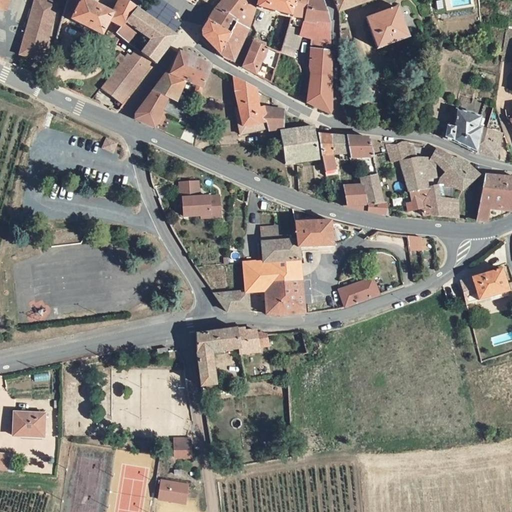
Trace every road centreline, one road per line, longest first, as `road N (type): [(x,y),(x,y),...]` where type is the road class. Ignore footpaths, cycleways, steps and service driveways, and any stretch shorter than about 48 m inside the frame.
road 1 (tertiary): [(137,131),(302,203),(399,225),(486,232)]
road 2 (tertiary): [(219,325),(353,315),(455,269),(478,251),(486,232)]
road 3 (unclassified): [(137,131),(136,159),(161,225),(219,325)]
road 4 (unclassified): [(175,33),(215,63),(336,124)]
road 5 (residential): [(180,330),(215,511)]
road 6 (tertiary): [(0,365),(180,330)]
road 7 (unclassified): [(336,124),(511,165)]
road 8 (residential): [(336,124),(329,27),(315,0)]
road 9 (tertiary): [(0,72),(112,120)]
